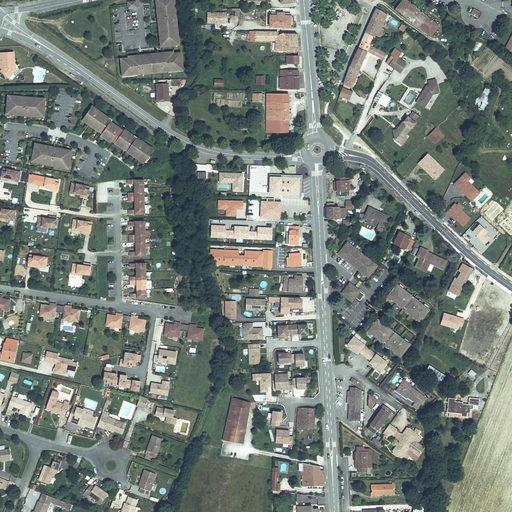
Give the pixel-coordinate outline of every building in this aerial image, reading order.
[(157,15),(158,28),(159,27),(160,33),(159,33),(160,42),(161,42),(161,46),(178,45),(177,40),(178,39),(178,32),(176,32),(176,26),(177,26),(176,21),(174,22),(173,18),(176,18),(175,13),(174,13),(174,7),(175,7),(174,3),(173,3),(172,0),(156,0),(157,5),(156,5),(156,10),(157,9),(158,15),(157,15)] [(412,0),(403,0),(399,5),(405,10),(412,0)] [(429,12),(413,0),(412,0),(405,10),(422,23),(429,12)] [(379,6),(376,12),(387,17),(389,12),(379,6)] [(480,11),(474,8),(471,14),(477,17),(480,11)] [(228,13),(206,12),(206,22),(217,23),(223,23),(228,23),(228,13)] [(387,17),(376,12),(371,24),(368,29),(382,35),(384,31),(381,29),(387,17)] [(442,21),(429,12),(422,23),(434,32),(442,21)] [(270,24),(290,25),(290,14),(274,13),(274,20),(270,20),(270,24)] [(392,18),(389,23),(404,31),(407,26),(392,18)] [(368,29),(362,44),(371,49),(373,46),(374,43),(377,45),(382,35),(368,29)] [(299,45),(297,33),(282,33),(277,36),(276,32),(250,31),(250,41),(277,42),(277,44),(292,43),(292,45),(299,45)] [(476,41),(473,50),(478,52),(481,43),(476,41)] [(356,83),(366,61),(371,50),(361,45),(357,56),(354,62),(351,71),(348,80),(356,83)] [(388,57),(390,51),(385,49),(380,46),(378,45),(375,51),(388,57)] [(401,54),(395,50),(389,61),(394,64),(400,68),(406,57),(401,54)] [(3,66),(2,67),(2,71),(8,77),(16,69),(15,68),(12,65),(14,62),(14,61),(13,52),(3,53),(3,51),(0,51),(0,59),(1,64),(3,66)] [(133,56),(134,58),(128,58),(120,59),(121,74),(122,74),(129,73),(129,74),(136,74),(136,75),(141,74),(140,71),(144,71),(160,69),(163,69),(164,72),(169,71),(168,70),(175,70),(175,68),(182,67),(183,67),(181,53),(173,54),(168,54),(167,52),(162,53),(162,54),(158,54),(158,53),(142,55),(142,56),(139,56),(139,55),(133,56)] [(290,77),(280,77),(280,88),(299,88),(298,70),(290,70),(290,77)] [(435,87),(442,86),(440,76),(432,78),(430,78),(427,83),(428,84),(427,87),(425,86),(423,90),(425,95),(429,97),(435,87)] [(156,85),(157,102),(170,101),(169,97),(166,97),(166,90),(168,90),(167,84),(156,85)] [(346,85),(343,92),(353,96),(356,88),(346,85)] [(476,107),(484,111),(492,91),(485,87),(476,107)] [(389,90),(385,88),(380,96),(384,99),(389,90)] [(361,98),(365,96),(360,89),(357,91),(361,98)] [(388,101),(393,93),(389,90),(384,99),(388,101)] [(427,101),(429,97),(425,95),(423,90),(420,96),(427,101)] [(9,102),(10,95),(15,96),(16,94),(14,94),(8,93),(7,102),(8,102),(9,102)] [(43,107),(43,101),(43,99),(40,98),(40,97),(34,96),(34,98),(30,97),(30,96),(28,96),(16,94),(15,96),(10,95),(9,102),(8,102),(7,111),(12,112),(12,113),(19,114),(25,114),(25,113),(29,114),(29,115),(37,115),(37,114),(43,115),(44,107),(43,107)] [(267,94),(267,120),(288,120),(288,94),(267,94)] [(111,118),(92,105),(88,110),(83,117),(88,120),(91,122),(100,129),(103,131),(101,133),(111,139),(114,142),(116,140),(125,147),(128,149),(137,155),(140,157),(145,161),(146,161),(150,156),(149,155),(153,149),(148,146),(149,144),(133,133),(129,131),(121,125),(120,127),(115,123),(110,120),(112,118),(111,118)] [(411,110),(407,115),(412,119),(416,114),(411,110)] [(408,129),(414,120),(412,119),(407,115),(405,114),(396,124),(397,129),(404,134),(403,137),(405,138),(411,131),(408,129)] [(288,120),(267,120),(267,132),(288,133),(288,120)] [(441,120),(438,123),(446,130),(448,128),(441,120)] [(100,129),(91,122),(90,124),(99,131),(100,129)] [(438,123),(432,129),(436,133),(438,130),(442,134),(446,130),(438,123)] [(3,131),(2,139),(10,140),(10,132),(3,131)] [(101,133),(100,134),(113,143),(114,142),(111,139),(101,133)] [(125,147),(116,140),(114,142),(124,148),(125,147)] [(71,161),(73,152),(68,150),(68,149),(60,148),(56,147),(55,148),(51,147),(51,146),(43,144),(43,146),(37,145),(35,152),(37,152),(35,159),(35,160),(39,161),(39,163),(44,164),(44,162),(48,163),(48,165),(50,165),(62,168),(63,166),(68,167),(70,160),(71,161)] [(420,156),(423,159),(426,156),(433,163),(438,169),(445,162),(429,146),(420,156)] [(137,155),(128,149),(127,150),(136,157),(137,155)] [(426,156),(423,159),(430,166),(436,171),(438,169),(433,163),(426,156)] [(70,169),(72,161),(71,161),(70,160),(68,167),(63,166),(62,168),(64,168),(70,169)] [(21,170),(3,166),(1,177),(5,178),(6,176),(15,178),(15,176),(20,177),(21,170)] [(231,191),(242,192),(243,173),(218,172),(218,183),(232,184),(231,191)] [(257,191),(272,192),(273,177),(268,177),(268,174),(247,172),(247,177),(258,178),(257,191)] [(480,192),(468,181),(471,178),(465,172),(453,185),(472,202),(480,192)] [(294,173),(293,197),(302,197),(302,173),(294,173)] [(60,179),(42,175),(41,182),(45,183),(45,185),(54,187),(54,189),(58,190),(60,179)] [(340,179),(337,180),(338,195),(349,194),(348,175),(340,176),(340,179)] [(144,179),(128,179),(128,183),(135,183),(135,187),(144,187),(144,179)] [(92,187),(75,183),(73,189),(78,190),(77,192),(86,194),(86,197),(90,198),(92,187)] [(144,187),(135,187),(135,192),(129,192),(129,196),(129,200),(135,200),(135,204),(136,209),(129,209),(129,213),(145,213),(145,204),(144,196),(144,187)] [(262,215),(281,216),(281,201),(275,201),(275,197),(268,197),(268,201),(263,201),(262,215)] [(237,215),(237,208),(237,207),(239,207),(239,208),(243,208),(243,200),(219,200),(219,208),(227,208),(227,215),(237,215)] [(463,227),(471,218),(455,203),(447,212),(463,227)] [(0,206),(0,217),(0,218),(1,215),(10,216),(10,214),(15,215),(16,209),(0,206)] [(344,208),(326,208),(327,217),(327,218),(344,218),(344,208)] [(369,208),(365,216),(370,219),(377,222),(375,227),(381,230),(387,216),(369,208)] [(494,222),(507,221),(507,214),(494,214),(494,222)] [(50,217),(39,215),(38,222),(43,222),(42,224),(49,225),(56,226),(58,215),(53,215),(53,217),(50,217)] [(479,215),(473,222),(484,233),(489,228),(486,226),(485,227),(482,225),(486,221),(479,215)] [(90,232),(92,220),(74,218),(73,224),(77,225),(77,227),(86,229),(86,230),(86,231),(90,232)] [(368,223),(375,227),(377,222),(370,219),(368,223)] [(145,220),(129,220),(129,224),(136,224),(136,229),(145,228),(145,220)] [(286,229),(286,243),(298,243),(298,233),(299,233),(299,225),(289,225),(289,229),(286,229)] [(211,226),(211,237),(272,239),(272,228),(264,227),(264,229),(262,229),(262,227),(257,227),(257,232),(249,232),(249,227),(241,227),(241,228),(239,228),(239,227),(234,227),(234,231),(226,231),(226,226),(221,226),(221,228),(219,228),(219,226),(211,226)] [(145,228),(136,229),(136,233),(130,233),(130,237),(130,241),(136,241),(136,245),(137,250),(130,250),(130,254),(146,254),(146,245),(145,237),(145,228)] [(403,234),(404,233),(400,232),(394,243),(406,249),(411,238),(403,234)] [(373,263),(347,242),(342,248),(343,249),(340,254),(360,270),(359,271),(364,275),(365,274),(367,276),(368,277),(371,273),(370,272),(372,270),(373,271),(376,267),(376,266),(373,264),(373,263)] [(416,258),(421,260),(426,249),(421,247),(416,258)] [(272,251),(244,250),(244,255),(239,255),(239,250),(209,248),(209,259),(213,259),(212,265),(272,267),(272,251)] [(426,249),(421,260),(417,268),(427,272),(430,265),(441,270),(445,260),(429,253),(430,251),(426,249)] [(30,252),(28,264),(32,264),(33,261),(42,263),(42,261),(47,262),(48,255),(30,252)] [(291,260),(291,267),(300,268),(300,255),(288,255),(288,260),(291,260)] [(146,261),(130,262),(130,266),(137,265),(137,270),(146,270),(146,261)] [(83,264),(73,262),(72,269),(76,269),(76,271),(82,272),(89,273),(91,262),(87,262),(86,264),(83,264)] [(458,271),(462,273),(470,277),(474,268),(462,263),(458,271)] [(146,270),(137,270),(137,274),(131,275),(131,278),(131,283),(137,282),(138,287),(138,291),(131,291),(131,296),(147,295),(147,286),(147,278),(146,270)] [(455,278),(448,294),(452,296),(453,293),(461,297),(470,277),(462,273),(459,279),(455,278)] [(350,283),(342,293),(352,301),(356,296),(360,300),(364,295),(350,283)] [(393,299),(393,300),(398,305),(399,304),(403,307),(408,311),(412,315),(411,315),(417,320),(417,319),(420,321),(421,322),(425,318),(423,317),(429,310),(428,310),(425,307),(404,290),(400,287),(400,286),(394,293),(393,292),(389,296),(390,297),(393,299)] [(0,314),(2,314),(2,309),(3,308),(3,307),(6,307),(6,308),(7,308),(11,309),(12,298),(4,296),(0,295),(0,314)] [(280,298),(269,297),(269,302),(282,303),(281,314),(292,314),(293,308),(304,308),(304,299),(292,298),(280,298)] [(261,306),(265,306),(265,299),(245,298),(245,310),(261,311),(261,306)] [(62,303),(58,303),(57,304),(51,303),(43,302),(41,314),(45,314),(46,314),(46,313),(49,314),(49,315),(50,315),(56,316),(57,310),(61,310),(62,303)] [(66,304),(62,303),(61,310),(65,311),(64,317),(70,318),(71,318),(71,317),(74,317),(74,319),(75,319),(79,319),(81,308),(72,307),(66,306),(66,304)] [(229,310),(228,319),(240,319),(240,313),(235,312),(235,310),(229,310)] [(126,320),(127,313),(123,313),(123,314),(117,313),(108,312),(107,323),(111,324),(111,323),(115,323),(115,325),(121,326),(122,319),(126,320)] [(458,326),(462,327),(464,317),(442,312),(439,325),(457,329),(458,326)] [(127,313),(126,320),(131,321),(130,327),(135,328),(136,328),(136,327),(139,327),(139,328),(140,329),(144,329),(146,318),(138,317),(132,315),(132,314),(127,313)] [(184,329),(185,322),(181,321),(180,323),(174,322),(166,321),(164,333),(169,333),(169,332),(173,332),(172,334),(173,334),(179,334),(180,328),(184,329)] [(374,333),(373,334),(378,339),(379,338),(383,341),(388,346),(392,349),(391,350),(397,354),(400,356),(401,357),(405,353),(403,352),(409,345),(408,344),(405,341),(384,324),(381,321),(380,321),(374,327),(373,326),(370,330),(371,331),(374,333)] [(189,322),(185,322),(184,329),(188,329),(188,335),(194,336),(194,335),(198,335),(198,336),(202,337),(204,325),(195,325),(189,324),(189,322)] [(253,323),(244,323),(244,336),(250,336),(250,339),(263,339),(263,329),(253,329),(253,323)] [(309,335),(308,325),(292,326),(292,334),(300,334),(303,334),(303,335),(309,335)] [(292,334),(292,326),(279,327),(279,337),(285,337),(288,337),(288,334),(292,334)] [(360,338),(354,333),(347,342),(353,347),(358,351),(360,350),(372,360),(371,361),(381,370),(388,361),(383,357),(378,353),(365,343),(360,338)] [(6,338),(4,348),(0,346),(0,353),(15,357),(20,337),(10,334),(9,339),(6,338)] [(249,343),(250,363),(260,362),(260,347),(259,347),(259,343),(249,343)] [(157,362),(175,364),(177,351),(158,349),(157,362)] [(52,373),(64,376),(65,370),(75,372),(78,361),(58,357),(59,353),(46,351),(44,362),(54,364),(52,373)] [(22,352),(21,362),(31,363),(32,353),(22,352)] [(136,363),(137,355),(125,354),(124,361),(123,365),(128,366),(135,367),(136,363)] [(289,364),(288,354),(279,354),(280,364),(285,364),(289,364)] [(305,366),(305,354),(296,355),(296,366),(305,366)] [(448,369),(431,361),(427,370),(443,378),(448,369)] [(19,380),(22,371),(14,368),(11,377),(19,380)] [(473,377),(476,373),(470,369),(468,374),(473,377)] [(272,386),(272,373),(254,374),(254,380),(261,379),(261,392),(268,391),(268,386),(272,386)] [(115,387),(117,378),(117,375),(111,374),(105,374),(103,385),(115,387)] [(276,382),(276,389),(294,389),(294,387),(294,381),(289,382),(289,374),(280,374),(280,382),(276,382)] [(407,376),(399,386),(403,389),(403,388),(410,393),(410,394),(409,394),(416,400),(423,390),(414,383),(410,380),(411,379),(407,376)] [(307,389),(307,378),(293,378),(294,381),(294,387),(298,387),(298,389),(307,389)] [(150,382),(149,394),(168,395),(169,381),(162,380),(161,383),(150,382)] [(139,392),(140,382),(133,381),(133,382),(132,389),(132,391),(139,392)] [(350,391),(350,396),(349,403),(348,420),(359,421),(361,397),(362,391),(356,387),(351,387),(350,391)] [(313,398),(319,392),(316,389),(310,395),(313,398)] [(428,394),(423,390),(416,400),(415,402),(420,406),(428,394)] [(459,391),(452,392),(451,408),(472,409),(472,407),(474,407),(474,403),(477,403),(477,400),(482,400),(482,391),(472,391),(472,398),(467,398),(467,395),(460,395),(459,391)] [(26,396),(15,392),(12,401),(10,406),(14,407),(16,402),(22,405),(21,409),(29,412),(34,399),(26,396)] [(64,401),(50,395),(46,405),(52,408),(54,409),(60,411),(59,413),(64,415),(68,406),(63,404),(64,401)] [(147,398),(141,395),(137,405),(144,407),(147,398)] [(371,395),(365,405),(371,409),(377,399),(371,395)] [(237,402),(252,405),(254,398),(246,397),(234,396),(233,401),(237,402)] [(237,402),(233,401),(228,435),(247,439),(250,418),(239,416),(240,410),(236,409),(237,402)] [(97,415),(77,408),(79,404),(75,402),(70,417),(80,421),(81,419),(88,421),(93,423),(97,415)] [(237,402),(236,409),(240,410),(239,416),(250,418),(252,405),(237,402)] [(375,433),(393,410),(385,404),(368,427),(375,433)] [(165,408),(157,406),(155,413),(160,414),(161,412),(163,413),(167,414),(167,417),(172,418),(173,415),(174,409),(165,407),(165,408)] [(315,408),(300,408),(297,432),(300,433),(301,428),(314,429),(315,408)] [(110,412),(104,410),(100,422),(105,424),(116,428),(122,431),(126,422),(118,419),(109,415),(110,412)] [(273,411),(272,425),(279,426),(280,421),(281,421),(282,412),(273,411)] [(399,426),(392,421),(388,427),(394,432),(399,426)] [(427,437),(411,425),(406,432),(408,435),(406,438),(402,438),(395,447),(406,455),(406,454),(410,457),(413,453),(409,450),(412,445),(411,442),(413,439),(417,440),(418,438),(423,442),(427,437)] [(368,427),(365,431),(373,436),(375,433),(368,427)] [(277,431),(276,444),(292,446),(293,439),(289,438),(290,432),(277,431)] [(164,436),(154,433),(147,452),(154,454),(158,455),(159,451),(164,436)] [(372,441),(379,448),(383,444),(376,437),(372,441)] [(412,445),(409,450),(413,453),(419,458),(428,446),(423,442),(418,438),(417,440),(413,439),(411,442),(412,445)] [(362,463),(363,468),(373,468),(373,446),(367,446),(367,442),(360,442),(360,455),(362,455),(362,463)] [(12,447),(0,448),(0,460),(6,460),(5,457),(13,456),(12,447)] [(322,462),(304,458),(304,470),(307,470),(307,481),(327,480),(326,467),(322,466),(322,462)] [(61,461),(55,459),(52,465),(45,463),(40,478),(50,481),(56,467),(58,468),(61,461)] [(157,471),(146,467),(143,474),(145,475),(142,480),(141,480),(140,483),(142,484),(140,489),(149,492),(157,471)] [(377,481),(377,488),(385,487),(385,489),(399,489),(399,481),(377,481)] [(110,491),(97,483),(96,486),(91,483),(86,492),(90,495),(92,492),(100,497),(99,499),(103,502),(110,491)] [(434,485),(427,483),(424,502),(430,502),(432,502),(434,485)] [(45,491),(41,501),(39,500),(35,511),(38,511),(37,511),(49,511),(48,511),(53,500),(56,501),(63,503),(64,499),(45,491)] [(133,511),(136,505),(139,497),(131,494),(128,501),(124,511),(122,510),(121,511),(133,511)] [(322,511),(322,504),(315,505),(315,502),(308,502),(299,502),(299,509),(299,511),(322,511)] [(424,502),(414,502),(414,511),(429,511),(430,502),(424,502)]
